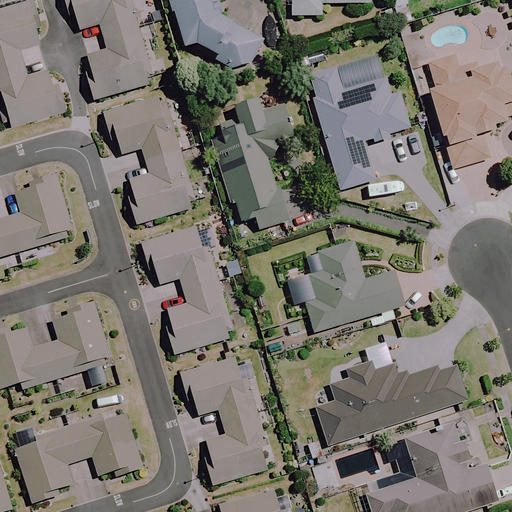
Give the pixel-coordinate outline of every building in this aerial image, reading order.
[(0,9),(0,123),(2,130),(9,128),(67,112),(55,69),(27,77),(20,52),(46,44),(34,0),(0,9)] [(158,84),(133,0),(65,0),(71,18),(77,16),(82,34),(102,28),(109,53),(86,59),(99,101),(158,84)] [(171,0),(188,50),(233,72),(251,67),(264,41),(223,18),(218,4),(227,1),(226,0),(171,0)] [(293,0),(295,18),(324,17),(323,6),(373,4),(372,0),(293,0)] [(511,50),(509,41),(429,64),(437,92),(432,93),(455,171),(491,161),(484,137),(510,129),(507,120),(511,118),(511,50)] [(366,143),(374,141),(376,146),(391,142),(389,136),(410,130),(400,96),(393,98),(381,56),(337,68),(309,76),(342,192),(377,182),(366,143)] [(187,169),(167,99),(107,116),(114,142),(120,141),(125,157),(144,151),(151,177),(132,182),(137,200),(132,202),(139,226),(192,211),(190,206),(209,200),(199,166),(187,169)] [(220,131),(224,143),(214,146),(242,225),(255,220),(260,233),(291,222),(264,148),(295,137),(285,108),(265,114),(261,102),(237,110),(242,123),(220,131)] [(29,188),(30,192),(18,195),(24,216),(0,222),(0,259),(44,248),(74,239),(58,184),(57,181),(29,188)] [(202,229),(143,247),(151,272),(155,271),(160,287),(181,281),(189,307),(168,313),(181,355),(235,338),(202,229)] [(365,282),(355,245),(309,258),(314,278),(289,285),(296,308),(307,304),(315,333),(407,308),(397,273),(365,282)] [(87,373),(91,389),(109,384),(105,368),(114,366),(99,308),(53,320),(60,344),(34,351),(28,328),(0,335),(0,392),(1,395),(87,373)] [(400,382),(392,358),(350,372),(353,381),(331,388),(336,404),(317,411),(330,450),(468,403),(457,369),(440,374),(439,368),(400,382)] [(190,404),(195,402),(200,418),(220,411),(228,437),(207,443),(214,465),(209,466),(215,487),(270,471),(263,449),(267,448),(248,383),(244,384),(237,361),(187,376),(182,378),(190,404)] [(95,458),(101,479),(115,474),(117,478),(144,469),(127,418),(109,423),(107,418),(38,440),(40,446),(18,453),(35,505),(56,498),(55,494),(75,487),(68,467),(95,458)] [(475,471),(459,426),(406,443),(419,481),(367,498),(372,511),(470,511),(500,502),(489,467),(475,471)] [(0,511),(14,511),(0,460),(0,511)] [(287,511),(287,510),(281,511),(275,491),(222,507),(224,511),(287,511)]
